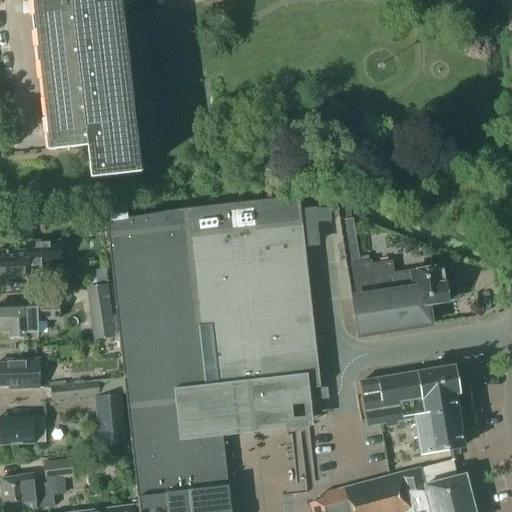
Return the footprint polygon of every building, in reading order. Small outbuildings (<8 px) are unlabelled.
[(90,177),(140,172),(120,2),(126,0),(153,0),(154,3),(165,0),(31,0),(48,149),(87,145),(90,177)] [(55,205),(79,203),(77,186),(53,189),(55,205)] [(186,208),(107,221),(138,503),(138,511),(230,511),(222,428),(283,421),(285,421),(282,391),(320,387),(299,196),(186,208)] [(27,241),(27,250),(0,250),(0,275),(29,274),(29,266),(61,265),(60,240),(27,241)] [(370,258),(345,262),(351,298),(354,298),(359,334),(430,323),(427,305),(447,301),(444,282),(441,266),(410,270),(410,271),(393,273),(391,259),(371,263),(370,258)] [(59,286),(88,285),(87,269),(59,270),(59,286)] [(86,287),(93,339),(114,336),(107,284),(86,287)] [(28,335),(37,335),(37,319),(59,319),(58,296),(41,297),(41,304),(0,304),(0,330),(10,330),(10,336),(28,336),(28,335)] [(76,344),(56,346),(57,356),(77,354),(76,344)] [(13,389),(39,388),(38,359),(10,360),(10,363),(0,363),(0,385),(10,386),(13,389)] [(377,378),(378,379),(359,382),(366,425),(402,419),(402,418),(415,416),(416,425),(412,425),(414,438),(418,437),(421,453),(462,446),(453,393),(457,393),(453,367),(379,379),(379,378),(377,378)] [(122,392),(123,377),(98,380),(97,379),(49,384),(51,400),(122,392)] [(125,394),(99,397),(103,443),(129,441),(125,394)] [(33,442),(45,442),(44,416),(32,417),(32,416),(0,417),(0,444),(33,443),(33,442)] [(62,477),(73,476),(71,459),(43,462),(45,483),(34,484),(32,474),(17,476),(0,478),(4,510),(21,508),(21,509),(54,506),(53,495),(63,494),(62,477)] [(474,511),(465,474),(456,476),(452,460),(419,468),(422,482),(409,485),(416,511),(474,511)] [(323,499),(310,503),(311,511),(356,511),(354,499),(341,502),(338,489),(322,494),(323,499)] [(138,511),(138,503),(68,511),(138,511)]
